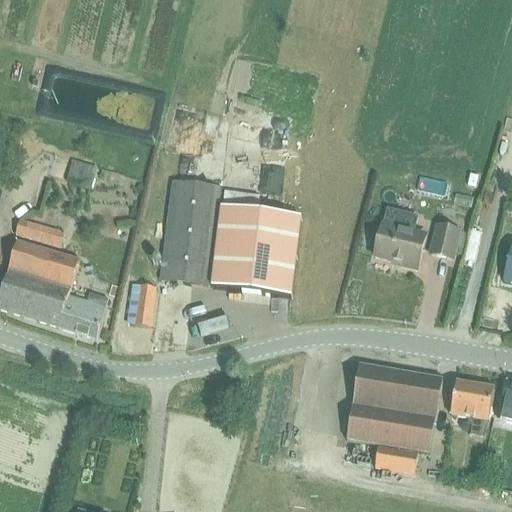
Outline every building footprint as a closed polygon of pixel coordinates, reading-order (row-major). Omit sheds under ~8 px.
[(242,103),(239,122),(294,131),(298,112),(242,103)] [(503,156),(503,136),(488,136),(488,157),(503,156)] [(72,163),(67,184),(80,187),(79,189),(92,193),(98,170),(72,163)] [(161,284),(208,290),(221,190),(174,184),(161,284)] [(291,301),(301,221),(221,212),(211,291),(291,301)] [(383,228),(375,260),(401,266),(400,269),(417,273),(425,239),(415,236),(419,219),(387,212),(383,228)] [(61,251),(65,237),(20,224),(15,238),(61,251)] [(438,230),(431,258),(452,263),(459,235),(438,230)] [(461,230),(457,263),(468,265),(473,232),(461,230)] [(17,246),(0,302),(0,313),(96,344),(97,343),(107,311),(106,310),(108,303),(90,297),(87,305),(69,300),(80,265),(17,246)] [(511,249),(503,286),(511,288),(511,249)] [(112,287),(109,298),(114,300),(117,289),(112,287)] [(156,291),(140,289),(135,329),(151,331),(156,291)] [(358,370),(351,409),(345,444),(429,458),(435,423),(436,423),(443,384),(358,370)] [(449,418),(471,422),(469,438),(483,440),(486,425),(487,425),(493,392),(455,385),(449,418)] [(500,407),(501,407),(497,423),(511,426),(511,386),(505,385),(500,407)] [(418,458),(377,451),(373,472),(414,479),(418,458)]
